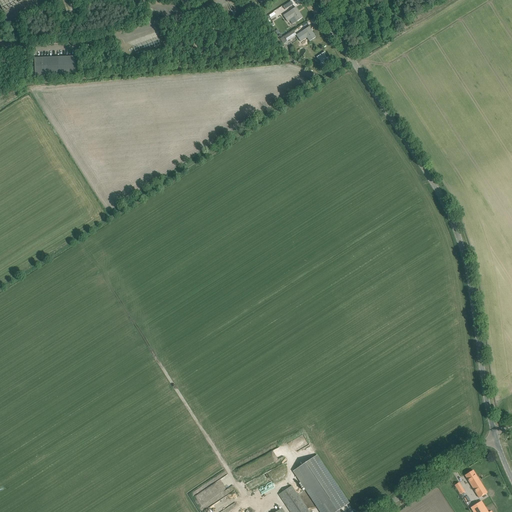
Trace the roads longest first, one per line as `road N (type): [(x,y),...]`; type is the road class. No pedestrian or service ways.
road 1 (tertiary): [(494,435),(471,278),(449,209),(313,0)]
road 2 (track): [(353,61),(0,287)]
road 3 (unknown): [(0,45),(82,44),(178,13)]
road 4 (track): [(151,352),(250,502)]
road 5 (unclassified): [(379,511),(494,435)]
